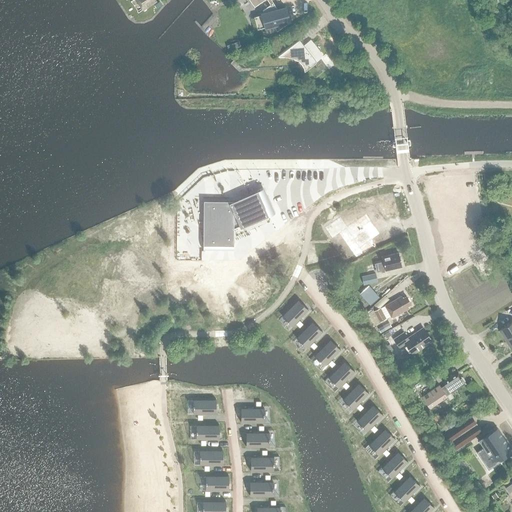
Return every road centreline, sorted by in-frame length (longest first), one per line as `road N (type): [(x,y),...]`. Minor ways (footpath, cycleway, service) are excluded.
road 1 (tertiary): [(511,410),(444,302),(407,173)]
road 2 (tertiary): [(407,173),(391,84),(321,0)]
